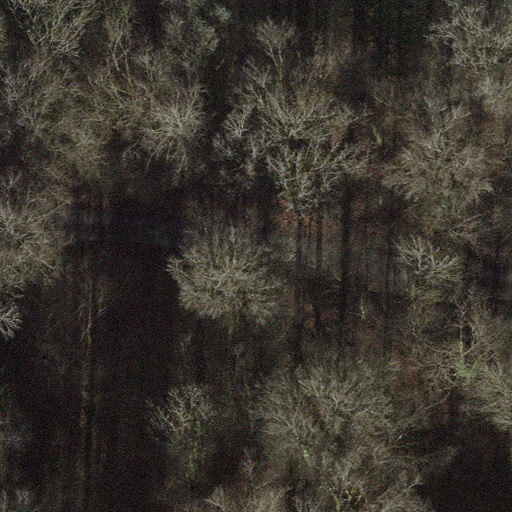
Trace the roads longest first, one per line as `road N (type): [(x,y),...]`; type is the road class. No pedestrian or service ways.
road 1 (track): [(511,284),(207,232),(0,224)]
road 2 (track): [(207,232),(511,475)]
road 3 (track): [(0,364),(145,511)]
